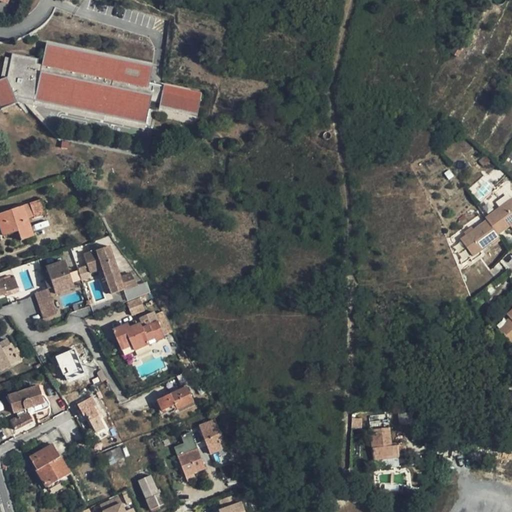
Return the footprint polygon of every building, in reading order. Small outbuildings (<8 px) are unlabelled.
[(160,106),(198,115),(203,92),(151,80),(149,85),(114,77),(119,55),(48,38),(43,60),(38,59),(40,54),(13,48),(12,53),(8,71),(1,74),(0,74),(0,101),(1,104),(17,97),(15,91),(146,121),(152,98),(161,101),(160,106)] [(452,53),(458,57),(462,49),(456,46),(452,53)] [(119,55),(114,77),(149,85),(151,80),(154,63),(119,55)] [(498,210),(511,200),(509,196),(496,206),(498,210)] [(41,199),(0,213),(0,226),(3,236),(18,231),(21,240),(34,236),(27,218),(34,216),(35,217),(46,213),(41,199)] [(511,199),(511,200),(498,210),(486,219),(487,221),(498,235),(510,226),(511,228),(511,199)] [(487,221),(474,230),(466,236),(461,240),(473,257),(481,251),(493,243),(499,238),(500,238),(498,235),(487,221)] [(466,236),(474,230),(472,227),(464,233),(466,236)] [(119,278),(109,246),(83,254),(89,272),(102,268),(111,294),(123,290),(119,278)] [(483,254),(481,251),(473,257),(471,259),(473,262),(483,254)] [(73,287),(64,260),(34,271),(41,291),(29,295),(38,320),(50,316),(44,297),(49,295),(73,287)] [(87,265),(78,268),(81,279),(90,276),(87,265)] [(130,274),(119,278),(123,290),(137,285),(130,274)] [(14,277),(0,281),(0,294),(18,288),(14,277)] [(129,303),(134,316),(147,311),(142,298),(129,303)] [(511,310),(507,315),(509,317),(511,320),(509,323),(499,331),(510,344),(511,341),(511,310)] [(166,338),(154,312),(140,317),(144,328),(143,328),(141,324),(130,328),(129,324),(113,330),(124,356),(150,344),(149,341),(155,338),(157,341),(166,338)] [(0,369),(1,371),(20,360),(11,344),(9,345),(7,339),(0,342),(0,369)] [(74,348),(56,357),(67,382),(84,375),(74,348)] [(49,371),(53,380),(58,376),(54,368),(49,371)] [(103,382),(108,379),(102,370),(98,372),(103,382)] [(34,412),(45,408),(38,386),(8,396),(13,413),(16,412),(18,417),(10,421),(15,430),(33,421),(28,412),(33,409),(34,412)] [(178,410),(194,402),(187,387),(171,394),(158,401),(163,411),(176,405),(178,410)] [(92,413),(94,416),(96,418),(102,415),(93,398),(89,400),(86,394),(75,400),(85,417),(88,415),(92,413)] [(209,455),(222,450),(218,437),(221,435),(214,418),(198,424),(209,455)] [(371,430),(371,437),(390,436),(389,428),(371,430)] [(374,460),(399,457),(398,446),(392,446),(390,436),(371,437),(374,460)] [(37,458),(32,461),(45,483),(50,480),(53,485),(71,474),(53,445),(35,455),(37,458)] [(404,445),(398,446),(399,457),(406,456),(404,445)] [(202,452),(199,453),(198,449),(179,457),(186,476),(208,467),(202,452)] [(159,494),(151,476),(139,481),(147,500),(152,510),(164,505),(159,494)] [(103,511),(124,511),(119,497),(100,505),(103,511)]
